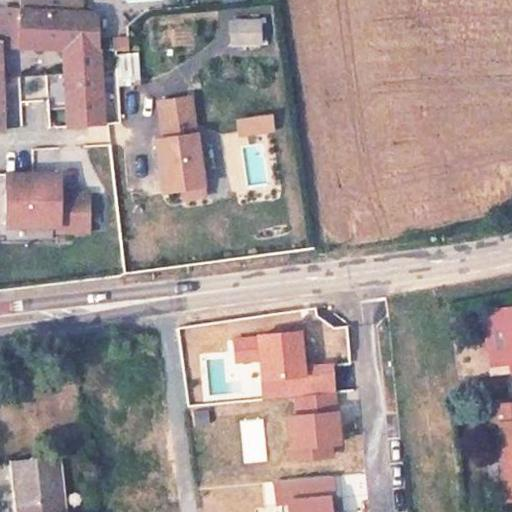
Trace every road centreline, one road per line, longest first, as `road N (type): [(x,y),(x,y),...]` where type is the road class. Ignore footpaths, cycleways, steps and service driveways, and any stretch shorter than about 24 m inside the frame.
road 1 (secondary): [(0,321),(359,272)]
road 2 (residential): [(382,511),(359,272)]
road 3 (secondary): [(359,272),(511,251)]
